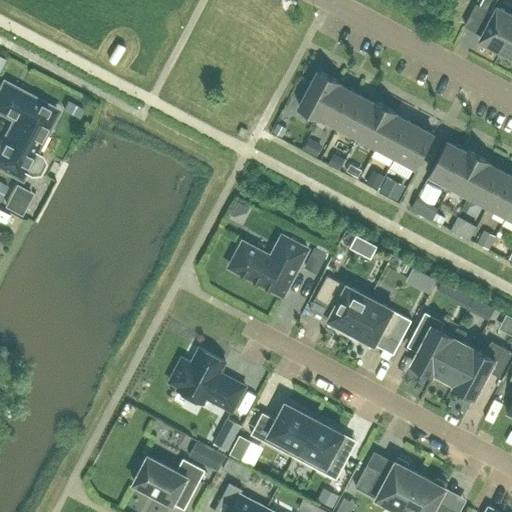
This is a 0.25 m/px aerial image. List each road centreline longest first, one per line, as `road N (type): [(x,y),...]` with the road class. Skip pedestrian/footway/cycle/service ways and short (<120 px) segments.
road 1 (residential): [(259,328),(511,465)]
road 2 (residential): [(511,97),(327,0)]
